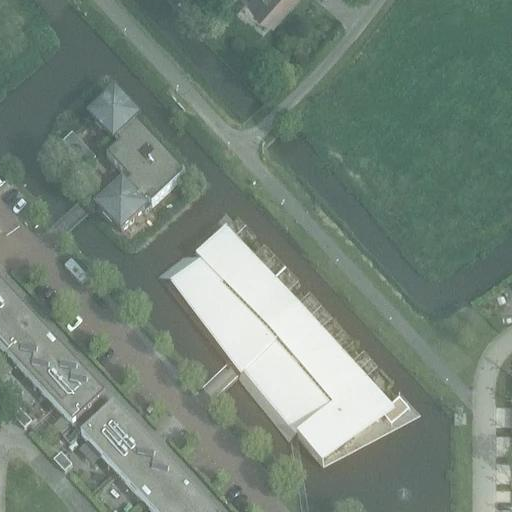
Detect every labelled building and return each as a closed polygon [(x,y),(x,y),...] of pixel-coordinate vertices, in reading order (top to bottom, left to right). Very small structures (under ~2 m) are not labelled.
[(251,0),(249,2),(273,24),(295,0),(251,0)] [(137,122),(115,98),(92,120),(114,144),(115,143),(120,149),(107,161),(130,186),(125,191),(123,189),(99,211),(121,235),(145,213),(143,211),(148,206),(152,210),(186,179),(135,124),(137,122)] [(72,155),(62,164),(76,179),(86,170),(72,155)] [(196,259),(202,265),(175,289),(239,362),(245,356),(248,361),(253,366),(243,375),(302,437),(325,462),(385,410),(225,233),(227,231),(226,230),(196,259)] [(0,350),(73,430),(76,427),(84,435),(81,438),(146,509),(149,511),(211,511),(179,477),(171,469),(114,408),(111,411),(103,402),(106,399),(51,340),(32,319),(0,284),(0,350)] [(21,413),(13,420),(24,432),(32,425),(21,413)] [(72,468),(61,456),(54,463),(65,475),(72,468)]
